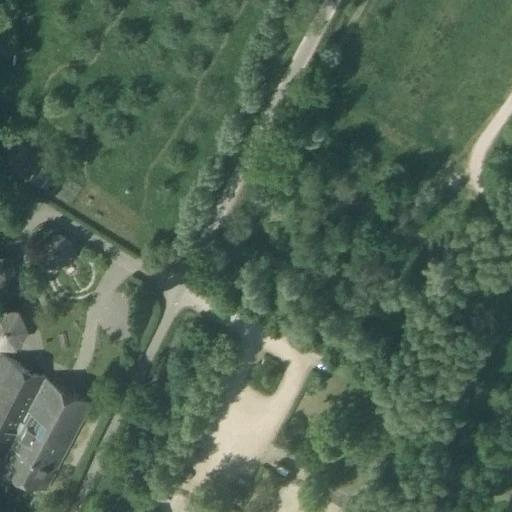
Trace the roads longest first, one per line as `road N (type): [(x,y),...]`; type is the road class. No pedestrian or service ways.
road 1 (unclassified): [(70,511),(332,0)]
road 2 (track): [(511,211),(483,194),(473,170),(511,92)]
